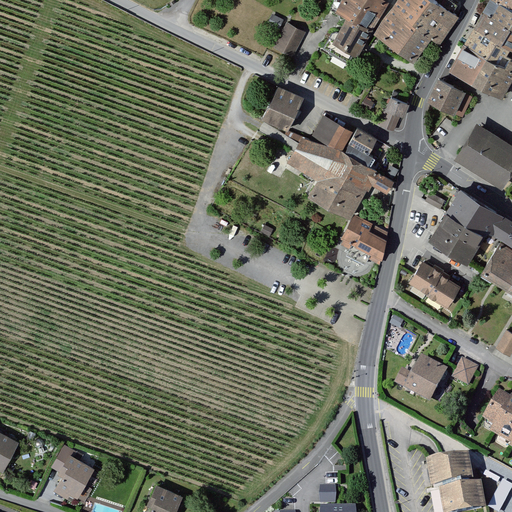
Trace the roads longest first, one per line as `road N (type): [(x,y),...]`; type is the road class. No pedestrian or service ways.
road 1 (unclassified): [(411,148),(118,0)]
road 2 (secondary): [(383,511),(364,390),(381,295)]
road 3 (secondary): [(411,148),(419,100),(470,0)]
road 4 (residential): [(381,295),(511,373)]
road 5 (secondary): [(381,295),(411,148)]
